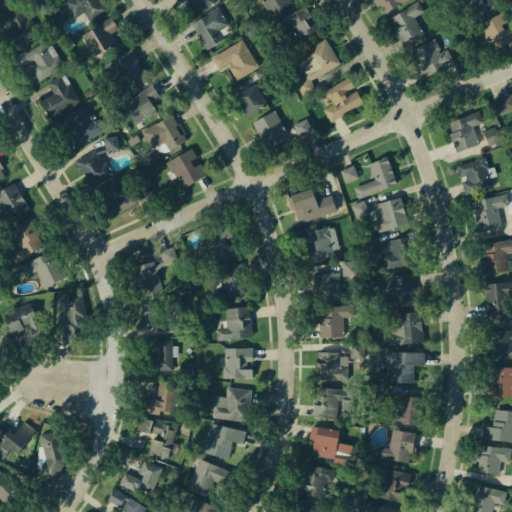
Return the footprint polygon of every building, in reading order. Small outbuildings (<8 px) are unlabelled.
[(0,0),(8,0),(12,5),(0,11),(0,0)] [(60,0),(98,0),(100,3),(101,2),(106,9),(89,19),(83,9),(71,17),(60,0)] [(175,0),(177,3),(185,0),(195,13),(214,1),(213,0),(175,0)] [(258,0),(268,15),(291,3),(289,0),(258,0)] [(373,0),(401,0),(382,13),(373,0)] [(386,18),(415,0),(422,11),(412,17),(422,33),(403,45),(386,18)] [(460,0),(493,0),(496,6),(470,19),(460,0)] [(283,17),(299,43),(321,30),(305,5),(283,17)] [(190,24),(203,49),(225,39),(220,28),(228,25),(216,6),(190,24)] [(0,16),(0,46),(4,54),(40,36),(28,15),(22,18),(16,9),(0,16)] [(474,26),(502,11),(511,28),(511,38),(488,51),(474,26)] [(79,34),(109,15),(117,28),(109,33),(115,42),(93,56),(79,34)] [(210,57),(216,71),(227,66),(233,81),(258,66),(242,36),(210,57)] [(292,58),(307,82),(340,64),(325,37),(292,58)] [(405,51),(433,38),(439,52),(446,49),(454,66),(419,81),(405,51)] [(8,58),(15,71),(30,66),(37,81),(64,66),(50,42),(45,45),(40,42),(25,51),(21,50),(8,58)] [(94,64),(130,45),(137,60),(136,61),(144,75),(110,94),(94,64)] [(45,84),(50,93),(35,101),(47,118),(79,100),(63,72),(45,84)] [(295,84),(302,97),(315,88),(308,75),(295,84)] [(323,92),(330,104),(322,109),(328,120),(362,104),(350,80),(323,92)] [(120,100),(149,83),(157,95),(149,101),(155,111),(133,124),(120,100)] [(233,97),(243,115),(266,104),(254,83),(233,97)] [(492,100),(511,93),(511,95),(511,115),(510,110),(498,115),(492,100)] [(51,124),(67,149),(104,130),(84,104),(51,124)] [(250,122),(264,147),(289,135),(275,109),(250,122)] [(445,122),(477,111),(481,122),(471,125),(478,143),(455,151),(445,122)] [(140,130),(170,112),(177,124),(174,125),(179,133),(182,131),(188,141),(168,153),(162,142),(151,149),(140,130)] [(291,124),(297,135),(311,128),(305,118),(291,124)] [(483,132),(495,127),(500,140),(488,145),(483,132)] [(75,165),(88,189),(114,175),(98,153),(118,148),(116,134),(104,136),(102,146),(96,150),(93,148),(72,160),(75,165)] [(164,164),(181,188),(205,174),(199,162),(192,165),(188,160),(196,156),(190,146),(170,158),(164,164)] [(367,163),(372,178),(353,186),(358,198),(397,184),(385,156),(367,163)] [(456,164),(484,157),(492,186),(464,194),(456,164)] [(338,170),(343,183),(358,177),(353,164),(338,170)] [(94,192),(101,202),(120,194),(113,180),(94,192)] [(0,191),(0,203),(7,216),(27,206),(16,182),(0,191)] [(287,196),(295,223),(337,211),(330,193),(318,196),(314,185),(287,196)] [(371,204),(378,231),(409,223),(401,196),(371,204)] [(474,201),(504,196),(507,216),(500,217),(502,228),(479,232),(474,201)] [(350,204),(355,217),(369,213),(364,199),(350,204)] [(7,251),(13,264),(44,250),(29,216),(15,224),(16,240),(7,251)] [(202,232),(211,261),(234,254),(230,242),(220,244),(217,238),(229,236),(227,225),(202,232)] [(296,235),(302,263),(334,258),(331,249),(337,249),(334,226),(314,228),(296,235)] [(382,256),(384,268),(415,263),(411,235),(387,239),(390,253),(382,256)] [(362,240),(365,249),(377,245),(373,236),(362,240)] [(480,241),(511,236),(511,250),(504,252),(506,269),(485,272),(480,241)] [(130,266),(137,296),(162,292),(156,269),(163,263),(176,259),(171,244),(159,249),(160,256),(141,263),(130,266)] [(37,272),(43,287),(62,280),(52,253),(21,264),(25,276),(37,272)] [(216,269),(218,277),(211,278),(213,286),(209,287),(211,299),(249,293),(244,264),(216,269)] [(307,275),(312,302),(347,298),(345,283),(340,284),(338,270),(307,275)] [(382,276),(386,307),(418,305),(416,273),(382,276)] [(484,284),(511,281),(511,314),(488,317),(484,284)] [(60,298),(66,341),(90,338),(80,289),(64,290),(64,295),(60,298)] [(3,314),(10,333),(38,324),(29,302),(3,314)] [(318,318),(320,337),(345,337),(345,317),(355,316),(354,304),(317,306),(318,318)] [(216,327),(216,340),(252,336),(248,306),(221,307),(223,326),(216,327)] [(386,314),(388,344),(423,343),(420,311),(386,314)] [(177,332),(176,316),(157,317),(157,332),(177,332)] [(487,330),(510,330),(509,344),(511,344),(511,360),(486,360),(487,330)] [(154,340),(154,369),(171,370),(172,356),(177,356),(177,345),(172,345),(171,339),(154,340)] [(186,345),(182,350),(189,353),(192,349),(186,345)] [(366,345),(351,345),(351,359),(366,359),(366,345)] [(221,347),(222,377),(252,378),(252,368),(238,367),(238,356),(253,357),(253,346),(221,347)] [(316,351),(315,378),(347,379),(348,365),(338,364),(339,351),(316,351)] [(385,352),(385,382),(413,383),(413,364),(424,364),(423,352),(385,352)] [(181,362),(181,375),(194,376),(194,363),(181,362)] [(491,367),(511,367),(511,396),(483,396),(483,387),(491,387),(491,367)] [(140,397),(138,410),(176,418),(183,378),(156,380),(154,393),(141,391),(140,397)] [(313,385),(353,390),(351,412),(339,410),(338,422),(309,419),(313,385)] [(213,394),(212,415),(248,421),(251,389),(227,386),(225,396),(213,394)] [(399,394),(398,409),(389,407),(388,421),(417,424),(420,396),(399,394)] [(0,418),(0,441),(14,452),(39,421),(14,402),(2,415),(0,418)] [(495,411),(511,412),(511,440),(480,439),(481,427),(493,428),(495,411)] [(139,417),(136,429),(147,432),(148,452),(168,458),(179,422),(151,415),(150,419),(139,417)] [(309,422),(338,428),(336,440),(355,444),(352,461),(309,453),(312,440),(306,438),(309,422)] [(209,423),(202,452),(228,458),(232,441),(242,443),(246,429),(209,423)] [(42,434),(37,473),(54,481),(76,430),(42,434)] [(392,431),(413,434),(409,463),(375,458),(377,445),(390,447),(392,431)] [(481,444),(511,448),(510,463),(501,462),(499,474),(478,471),(481,444)] [(199,458),(187,488),(205,496),(213,479),(229,486),(235,472),(199,458)] [(122,472),(117,483),(151,496),(164,467),(142,459),(137,472),(142,474),(140,480),(122,472)] [(302,460),(338,472),(327,503),(291,491),(302,460)] [(374,464),(410,472),(404,500),(368,493),(374,464)] [(17,489),(0,472),(0,497),(4,501),(17,489)] [(474,481),(506,490),(503,503),(494,501),(490,511),(478,511),(466,509),(474,481)] [(119,511),(143,511),(146,508),(112,487),(105,499),(121,509),(119,511)] [(195,497),(187,511),(220,511),(222,510),(195,497)] [(289,511),(295,497),(320,507),(318,511),(289,511)] [(358,511),(364,498),(401,511),(358,511)]
